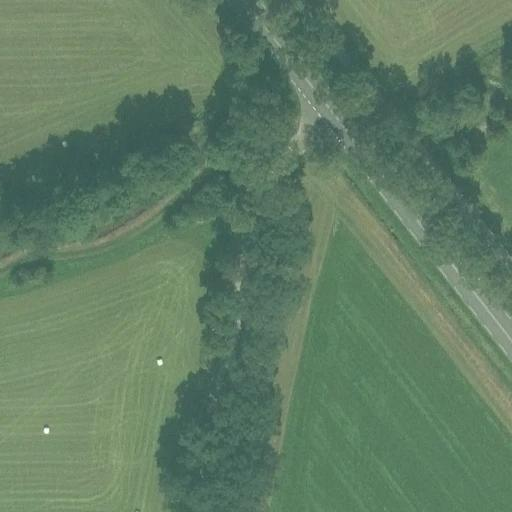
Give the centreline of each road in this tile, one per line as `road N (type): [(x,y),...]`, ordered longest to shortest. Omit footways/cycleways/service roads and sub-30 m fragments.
road 1 (unclassified): [(196,511),(255,213),(282,163),(335,119)]
road 2 (track): [(303,141),(236,141),(132,233),(104,248),(0,269)]
road 3 (primary): [(511,343),(335,119)]
road 4 (primary): [(335,119),(240,0)]
